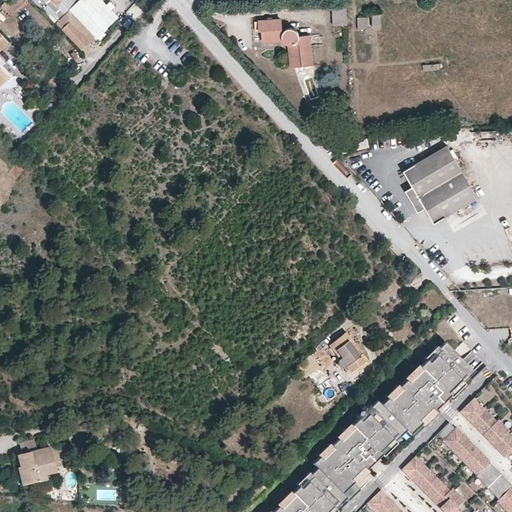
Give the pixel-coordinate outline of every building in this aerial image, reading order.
[(10,18),(27,1),(26,0),(9,0),(1,8),(10,18)] [(32,0),(42,10),(52,1),(57,7),(64,0),(32,0)] [(64,0),(57,7),(66,16),(70,12),(82,0),(64,0)] [(113,23),(90,0),(82,0),(70,12),(97,40),(113,23)] [(66,16),(57,7),(52,1),(42,10),(57,25),(66,16)] [(347,5),(331,5),(332,25),(347,24),(347,5)] [(66,16),(57,25),(85,54),(97,40),(70,12),(66,16)] [(381,13),(372,14),(373,28),(382,27),(381,13)] [(367,17),(358,18),(359,30),(368,29),(367,17)] [(264,41),(283,40),(285,43),(288,46),(292,46),(295,67),(314,65),(310,35),(299,36),(298,33),(296,31),(292,29),(289,29),(286,31),(283,32),(282,20),(259,21),(260,31),(263,32),(264,41)] [(0,87),(10,78),(0,68),(0,51),(8,44),(0,35),(0,87)] [(435,224),(478,198),(448,146),(404,171),(413,188),(406,192),(410,200),(413,198),(416,204),(413,205),(418,214),(426,209),(435,224)] [(347,333),(331,346),(340,358),(339,361),(339,363),(340,366),(341,368),(345,368),(347,368),(351,372),(359,366),(363,363),(366,366),(370,362),(363,354),(360,356),(349,341),(352,339),(347,333)] [(352,339),(349,341),(360,356),(363,354),(352,339)] [(447,394),(461,381),(463,384),(475,372),(446,343),(440,349),(442,351),(430,363),(427,361),(421,367),(423,370),(410,383),(407,380),(400,387),(403,390),(391,401),(389,398),(381,405),(406,431),(411,435),(422,424),(420,421),(432,409),(435,412),(437,409),(447,399),(450,397),(447,394)] [(430,363),(442,351),(440,349),(438,347),(425,359),(427,361),(430,363)] [(410,383),(423,370),(421,367),(419,365),(405,378),(407,380),(410,383)] [(310,374),(317,385),(326,379),(319,368),(310,374)] [(452,399),(465,386),(463,384),(461,381),(447,394),(450,397),(452,399)] [(391,401),(403,390),(400,387),(398,385),(387,396),(389,398),(391,401)] [(440,412),(450,402),(447,399),(437,409),(440,412)] [(472,425),(486,411),(475,399),(460,413),(472,425)] [(379,453),(392,440),(395,442),(406,431),(381,405),(377,401),(371,407),(373,410),(361,422),(358,419),(352,425),(354,428),(341,441),(339,439),(331,446),(334,448),(322,459),(320,457),(313,464),(317,468),(342,494),(353,482),(351,480),(363,468),(366,470),(369,467),(378,458),(381,455),(379,453)] [(361,422),(373,410),(371,407),(369,405),(356,417),(358,419),(361,422)] [(424,426),(437,414),(435,412),(432,409),(420,421),(422,424),(424,426)] [(483,437),(498,423),(486,411),(472,425),(483,437)] [(495,448),(509,434),(511,432),(510,431),(501,422),(499,421),(498,423),(483,437),(495,448)] [(511,430),(502,421),(501,422),(510,431),(511,430)] [(101,435),(99,423),(79,428),(82,439),(101,435)] [(341,441),(354,428),(352,425),(350,423),(337,437),(339,439),(341,441)] [(443,441),(455,430),(449,424),(438,435),(443,441)] [(454,454),(468,440),(456,428),(455,430),(443,441),(442,442),(454,454)] [(511,454),(511,437),(509,434),(495,448),(506,460),(511,454)] [(48,480),(47,475),(46,471),(56,469),(49,446),(38,449),(34,439),(19,443),(22,453),(17,455),(20,466),(17,468),(22,486),(48,480)] [(383,457),(396,444),(395,442),(392,440),(379,453),(381,455),(383,457)] [(465,466),(479,452),(468,440),(454,454),(465,466)] [(322,459),(334,448),(331,446),(330,444),(318,455),(320,457),(322,459)] [(490,465),(491,464),(479,452),(465,466),(477,478),(490,465)] [(412,482),(426,468),(415,457),(401,471),(412,482)] [(371,470),(381,460),(378,458),(369,467),(371,470)] [(487,490),(501,476),(490,465),(477,478),(476,478),(487,490)] [(326,511),(332,507),(334,510),(346,498),(342,494),(317,468),(311,474),(313,477),(301,489),(298,487),(292,493),(294,495),(281,508),(279,506),(272,511),(326,511)] [(355,484),(368,472),(366,470),(363,468),(351,480),(353,482),(355,484)] [(438,480),(426,468),(412,482),(424,494),(438,480)] [(301,489),(313,477),(311,474),(309,472),(296,485),(298,487),(301,489)] [(511,490),(511,488),(511,487),(501,476),(487,490),(499,501),(511,490)] [(438,480),(424,494),(435,505),(449,491),(438,480)] [(441,511),(454,511),(465,502),(452,489),(449,491),(435,505),(435,506),(441,511)] [(505,511),(511,511),(511,490),(499,501),(497,503),(505,511)] [(281,508),(294,495),(292,493),(290,491),(277,504),(279,506),(281,508)] [(366,505),(373,511),(381,511),(392,502),(381,491),(366,505)] [(401,511),(392,502),(381,511),(401,511)]
